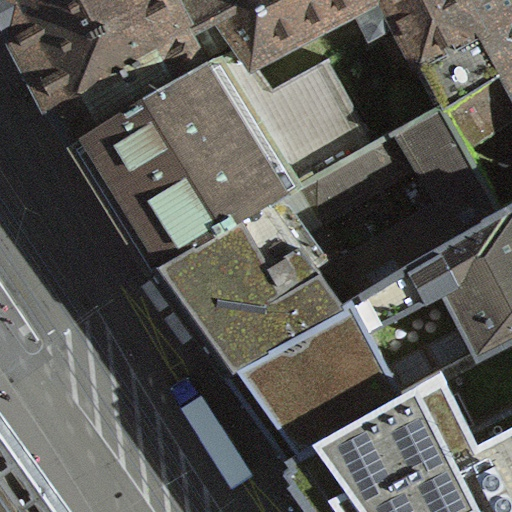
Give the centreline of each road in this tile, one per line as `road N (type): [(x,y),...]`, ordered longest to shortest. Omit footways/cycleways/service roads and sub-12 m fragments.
road 1 (tertiary): [(241,511),(0,111)]
road 2 (unclassified): [(0,340),(120,511)]
